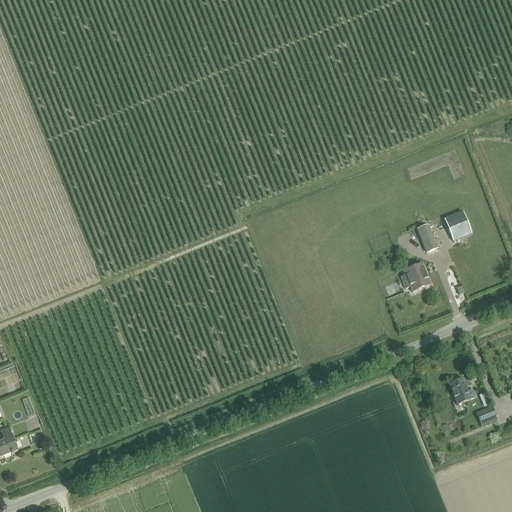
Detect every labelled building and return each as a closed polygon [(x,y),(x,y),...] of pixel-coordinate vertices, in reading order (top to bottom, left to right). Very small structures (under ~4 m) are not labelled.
[(453,242),(471,235),(462,213),(445,221),(453,242)] [(438,249),(428,227),(417,232),(426,254),(438,249)] [(422,266),(404,273),(405,277),(401,278),(405,290),(410,288),(412,294),(430,286),(422,266)] [(457,406),(475,399),(472,391),(467,393),(462,380),(449,385),(457,406)] [(484,393),(478,395),(482,406),(488,405),(484,393)] [(476,416),(480,426),(496,419),(492,409),(476,416)] [(0,459),(18,452),(11,434),(8,429),(0,432),(3,438),(5,442),(0,444),(0,459)]
